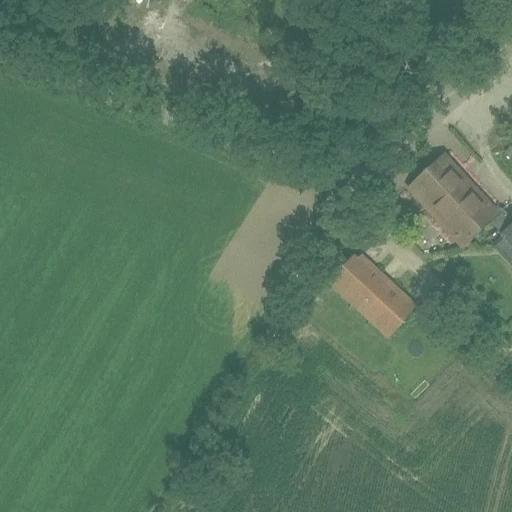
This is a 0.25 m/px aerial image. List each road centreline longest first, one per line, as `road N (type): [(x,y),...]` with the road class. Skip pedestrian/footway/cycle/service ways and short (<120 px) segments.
road 1 (unclassified): [(0,58),(349,181),(374,169),(511,50)]
road 2 (track): [(511,358),(362,215),(349,181)]
